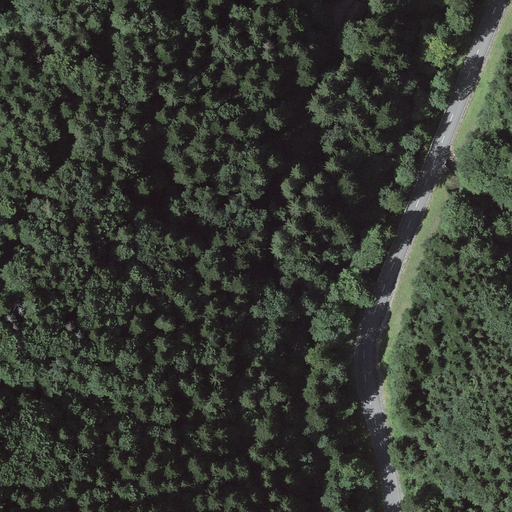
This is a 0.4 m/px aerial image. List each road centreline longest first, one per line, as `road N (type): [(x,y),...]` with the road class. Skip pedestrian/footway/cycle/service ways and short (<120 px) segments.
road 1 (tertiary): [(393,511),(367,390),(366,336),(499,0)]
road 2 (track): [(263,511),(234,411),(242,299),(265,237),(292,109),(346,0)]
road 3 (track): [(27,207),(61,146),(117,0)]
